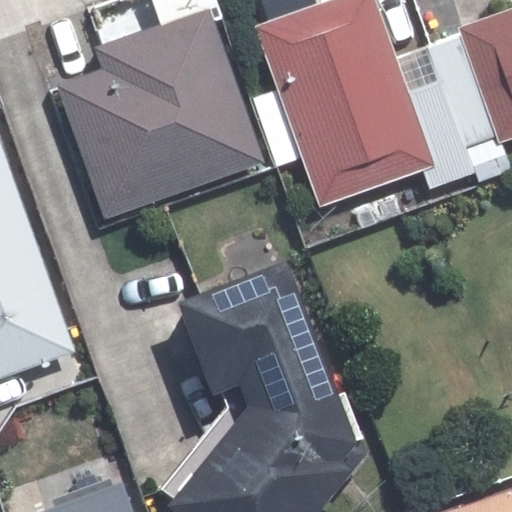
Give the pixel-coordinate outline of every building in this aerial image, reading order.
[(424,155),(367,0),(290,0),(246,16),(269,82),(243,91),(268,159),(293,149),(310,196),(424,155)] [(511,0),(454,21),(489,119),(493,128),(511,121),(511,0)] [(127,37),(101,47),(108,70),(63,85),(104,197),(107,206),(245,156),(252,155),(256,154),(209,20),(130,48),(127,37)] [(0,375),(79,349),(0,121),(0,375)] [(494,130),(462,141),(476,175),(506,164),(494,130)] [(227,442),(174,504),(183,511),(306,511),(352,456),(282,271),(245,285),(201,302),(219,348),(229,377),(250,371),(270,423),(245,452),(242,449),(227,442)] [(132,511),(121,479),(29,511),(132,511)] [(511,511),(511,486),(441,511),(511,511)]
